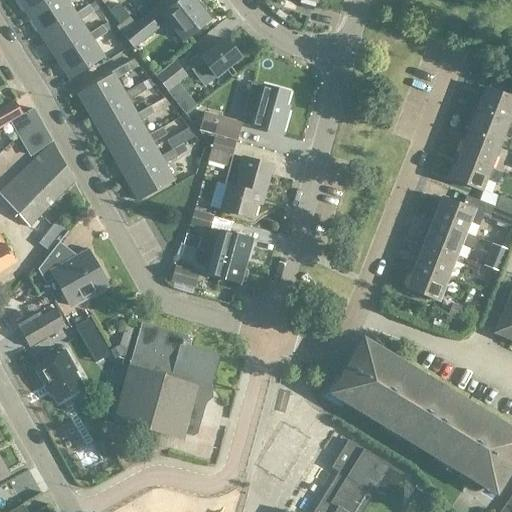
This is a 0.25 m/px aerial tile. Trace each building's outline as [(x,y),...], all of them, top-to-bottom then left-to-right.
[(17,0),(30,19),(58,0),(17,0)] [(58,0),(30,19),(43,39),(77,17),(75,14),(67,1),(68,0),(58,0)] [(194,0),(184,0),(170,12),(163,16),(183,42),(211,20),(194,0)] [(299,0),(298,4),(315,8),(316,0),(299,0)] [(89,6),(94,13),(99,9),(94,2),(89,6)] [(118,3),(108,11),(119,25),(129,17),(118,3)] [(77,17),(43,39),(57,60),(91,38),(89,35),(80,22),(94,13),(89,6),(75,14),(77,17)] [(148,16),(122,36),(133,49),(158,29),(148,16)] [(91,38),(57,60),(70,81),(104,58),(93,42),(107,33),(103,26),(89,35),(91,38)] [(216,79),(217,78),(241,59),(226,40),(207,55),(204,52),(187,65),(196,76),(200,80),(210,72),(216,79)] [(131,72),(139,67),(134,60),(127,64),(130,70),(131,72)] [(179,84),(187,78),(175,63),(157,78),(169,92),(179,84)] [(112,75),(78,95),(91,116),(126,96),(124,94),(116,80),(131,72),(130,70),(127,64),(111,73),(112,75)] [(196,106),(179,84),(169,92),(186,114),(196,106)] [(126,96),(91,116),(103,138),(138,118),(136,115),(128,101),(143,93),(138,86),(124,94),(126,96)] [(287,116),(283,115),(289,93),(263,86),(251,127),(282,136),(287,116)] [(511,97),(485,87),(482,96),(477,94),(472,108),(476,110),(510,123),(511,116),(511,97)] [(215,110),(233,115),(239,92),(221,88),(215,110)] [(170,106),(164,99),(150,107),(155,114),(170,106)] [(0,129),(11,124),(16,133),(33,120),(29,113),(22,116),(15,103),(0,111),(0,129)] [(138,118),(103,138),(115,159),(150,139),(148,136),(140,122),(155,114),(150,107),(136,115),(138,118)] [(476,110),(468,133),(501,146),(505,134),(511,136),(511,124),(510,123),(476,110)] [(199,131),(237,142),(243,123),(204,112),(199,131)] [(53,143),(40,120),(19,135),(32,157),(53,143)] [(150,139),(115,159),(127,180),(162,160),(160,157),(153,144),(167,135),(162,128),(148,136),(150,139)] [(188,129),(178,135),(183,144),(195,137),(188,129)] [(468,133),(459,155),(493,167),(501,146),(468,133)] [(209,160),(225,165),(227,157),(230,158),(233,146),(213,141),(209,160)] [(0,192),(0,195),(6,202),(29,227),(75,181),(65,166),(54,144),(33,162),(0,192)] [(162,160),(127,180),(139,202),(174,182),(165,165),(188,151),(184,144),(175,149),(160,157),(162,160)] [(493,167),(459,155),(450,177),(484,190),(488,179),(499,184),(503,172),(493,167)] [(259,195),(264,197),(272,167),(232,156),(224,185),(227,186),(220,211),(252,220),(259,195)] [(480,225),(484,215),(511,225),(511,215),(496,209),(496,208),(467,196),(463,205),(443,197),(434,220),(467,233),(471,222),(480,225)] [(511,200),(501,196),(496,208),(496,209),(511,215),(511,200)] [(214,218),(195,213),(194,212),(190,225),(210,231),(214,218)] [(38,238),(48,247),(64,227),(54,218),(38,238)] [(480,238),(467,233),(434,220),(431,228),(426,226),(420,241),(425,242),(425,243),(458,256),(462,245),(476,250),(480,238)] [(208,239),(205,251),(246,263),(252,240),(220,231),(217,241),(208,239)] [(0,273),(15,265),(1,242),(0,242),(0,273)] [(72,308),(107,288),(105,284),(108,282),(101,271),(99,272),(88,253),(79,258),(60,244),(61,243),(61,242),(38,271),(46,285),(56,279),(72,308)] [(485,253),(499,258),(503,248),(489,242),(485,253)] [(458,256),(425,243),(416,265),(449,278),(458,256)] [(246,263),(205,251),(201,263),(210,266),(208,277),(240,285),(241,283),(243,283),(245,282),(247,274),(246,272),(244,271),(246,263)] [(449,278),(416,265),(407,288),(440,301),(449,278)] [(476,274),(490,280),(494,270),(480,265),(476,274)] [(176,268),(173,282),(194,288),(198,274),(176,268)] [(511,298),(498,333),(511,338),(511,298)] [(448,317),(473,326),(477,314),(453,304),(448,317)] [(20,332),(30,349),(65,328),(55,310),(20,332)] [(75,328),(96,363),(109,356),(89,320),(75,328)] [(189,348),(192,338),(142,325),(116,420),(184,439),(185,433),(193,435),(198,432),(211,385),(219,356),(189,348)] [(364,342),(360,348),(357,346),(356,347),(360,349),(346,371),(344,370),(339,378),(336,377),(328,391),(329,391),(326,395),(339,403),(342,399),(385,425),(382,429),(400,440),(403,436),(435,456),(433,460),(451,471),(453,467),(486,487),(484,491),(493,497),(496,493),(497,493),(505,480),(504,479),(511,466),(511,431),(511,432),(389,358),(364,342)] [(58,405),(84,390),(75,375),(77,374),(65,352),(55,357),(52,352),(40,358),(43,364),(35,368),(51,397),(53,396),(58,405)] [(362,511),(374,494),(387,502),(403,475),(349,441),(333,468),(340,473),(315,511),(287,511),(286,511),(362,511)] [(421,482),(415,488),(423,497),(429,492),(421,482)]
